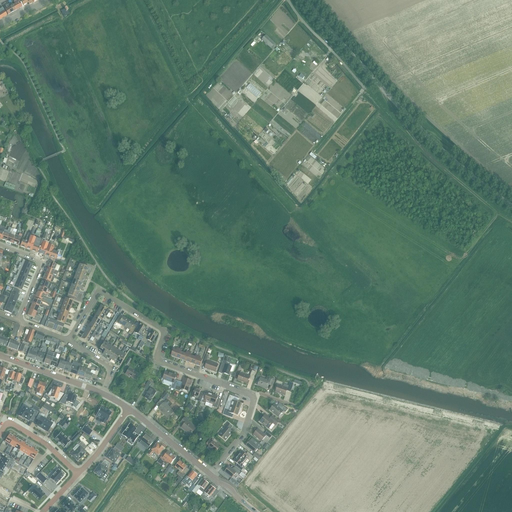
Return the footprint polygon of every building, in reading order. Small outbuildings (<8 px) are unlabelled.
[(15,4),(13,5),(16,10),(22,7),(21,5),(20,4),(22,4),(20,0),(16,0),(14,2),(15,4)] [(3,7),(5,10),(8,15),(16,10),(13,5),(11,6),(10,4),(5,6),(3,7)] [(61,11),(64,17),(69,14),(67,11),(68,11),(66,8),(64,9),(61,11)] [(275,43),(266,35),(262,39),(271,48),(275,43)] [(324,76),(328,72),(324,68),(320,72),(324,76)] [(278,95),(285,87),(281,83),(273,90),(278,95)] [(4,230),(0,239),(6,241),(10,230),(11,228),(9,227),(7,231),(4,230)] [(10,230),(6,241),(12,243),(15,235),(16,233),(12,232),(13,229),(11,228),(10,230)] [(29,238),(31,234),(28,233),(25,241),(22,240),(20,246),(25,248),(29,238)] [(15,235),(12,243),(17,245),(18,245),(21,235),(22,235),(19,234),(18,236),(15,235)] [(28,241),(25,248),(31,250),(34,244),(36,238),(36,236),(31,234),(29,238),(28,241)] [(36,238),(34,244),(31,250),(37,253),(41,240),(39,239),(39,240),(36,238)] [(42,247),(42,246),(44,243),(42,242),(41,245),(38,253),(44,255),(48,244),(45,243),(44,247),(42,247)] [(54,246),(48,244),(44,255),(50,257),(52,250),(54,246)] [(52,250),(50,257),(59,261),(63,252),(57,250),(57,252),(52,250)] [(74,267),(75,262),(78,263),(80,257),(74,255),(70,265),(74,267)] [(20,263),(19,266),(29,271),(32,264),(23,260),(22,264),(20,263)] [(50,262),(47,268),(55,271),(57,265),(56,265),(50,262)] [(87,264),(80,262),(77,269),(86,273),(88,267),(86,267),(87,264)] [(19,266),(17,269),(19,270),(18,273),(27,277),(29,271),(19,266)] [(55,271),(47,268),(45,273),(56,277),(57,275),(53,273),(53,271),(54,272),(55,271)] [(86,273),(77,269),(75,274),(86,278),(87,277),(85,276),(86,273)] [(15,275),(13,279),(24,283),(27,277),(18,273),(17,276),(15,275)] [(56,277),(45,273),(42,279),(52,282),(54,278),(56,279),(57,278),(56,277)] [(86,278),(75,274),(73,279),(82,283),(83,280),(85,280),(86,278)] [(13,279),(12,282),(13,283),(12,286),(21,290),(24,283),(13,279)] [(82,283),(73,279),(71,284),(82,289),(83,287),(81,286),(82,283)] [(42,280),(39,286),(47,289),(49,290),(51,286),(51,284),(42,280)] [(82,289),(71,284),(69,289),(78,293),(79,290),(81,290),(82,289)] [(37,291),(44,294),(47,295),(48,293),(45,292),(47,289),(39,286),(37,291)] [(78,293),(69,289),(67,297),(73,299),(74,297),(76,298),(78,293)] [(43,297),(44,294),(37,291),(35,297),(41,300),(42,300),(51,304),(53,301),(43,297)] [(12,292),(9,298),(16,301),(19,295),(12,292)] [(9,298),(7,304),(14,307),(16,301),(9,298)] [(40,304),(41,301),(34,298),(32,304),(39,307),(46,310),(49,311),(50,308),(40,304)] [(73,301),(65,298),(63,304),(71,307),(73,301)] [(11,314),(14,307),(7,304),(4,311),(11,314)] [(39,307),(32,304),(29,310),(36,312),(41,314),(42,312),(37,310),(39,307)] [(61,310),(68,313),(71,307),(63,304),(61,310)] [(97,311),(104,315),(106,316),(108,313),(109,312),(110,311),(101,306),(97,311)] [(36,312),(29,310),(27,315),(33,318),(32,320),(39,323),(41,318),(35,316),(36,312)] [(59,315),(66,318),(68,313),(61,310),(59,315)] [(101,321),(104,315),(97,311),(94,317),(101,321)] [(66,318),(59,315),(54,314),(53,316),(57,318),(56,321),(64,324),(66,318)] [(122,330),(128,320),(122,317),(122,318),(119,316),(113,326),(116,327),(122,330)] [(94,317),(91,322),(98,326),(100,323),(102,324),(103,322),(101,321),(94,317)] [(55,324),(57,325),(60,326),(62,327),(64,324),(56,321),(47,318),(46,321),(49,322),(52,323),(55,324)] [(128,320),(122,330),(125,332),(127,329),(130,330),(128,333),(131,335),(136,326),(133,324),(134,324),(128,320)] [(98,326),(91,322),(88,327),(95,332),(98,326)] [(15,336),(19,325),(15,323),(13,329),(11,335),(15,336)] [(141,341),(146,333),(143,332),(146,328),(139,325),(135,332),(140,335),(138,339),(141,341)] [(96,333),(95,332),(88,327),(84,333),(91,337),(93,334),(95,335),(96,333)] [(0,331),(0,344),(6,346),(8,338),(7,338),(7,339),(0,336),(2,332),(0,331)] [(146,333),(141,341),(145,343),(147,340),(152,343),(157,335),(150,331),(148,335),(146,333)] [(34,337),(43,341),(45,335),(36,332),(34,337)] [(90,340),(91,337),(84,333),(81,338),(91,344),(92,342),(90,340)] [(10,340),(7,347),(17,350),(20,342),(17,341),(16,343),(10,340)] [(58,350),(62,351),(63,348),(65,343),(61,342),(58,341),(57,344),(56,347),(58,348),(58,350)] [(23,342),(19,351),(25,354),(27,347),(29,348),(30,344),(23,342)] [(103,342),(98,350),(101,351),(100,353),(102,354),(108,345),(103,342)] [(105,354),(107,355),(112,347),(108,345),(102,354),(105,356),(105,354)] [(111,359),(117,350),(112,347),(107,355),(109,356),(108,358),(111,359)] [(36,360),(38,353),(34,351),(35,349),(32,348),(32,350),(29,349),(26,357),(36,360)] [(36,360),(42,362),(45,354),(43,353),(43,355),(41,354),(42,349),(40,348),(38,353),(36,360)] [(176,358),(179,349),(177,348),(176,350),(173,349),(172,354),(171,356),(176,358)] [(114,359),(116,361),(121,353),(117,350),(111,359),(113,361),(114,359)] [(47,353),(43,363),(49,365),(53,354),(54,353),(48,351),(47,353)] [(183,353),(181,359),(185,361),(189,352),(186,351),(185,354),(183,353)] [(54,353),(53,354),(49,365),(55,367),(58,360),(55,359),(56,354),(54,353)] [(120,365),(125,355),(121,353),(116,361),(118,362),(117,363),(120,365)] [(195,357),(193,356),(190,363),(195,365),(198,356),(196,355),(195,357)] [(204,368),(215,372),(218,365),(207,361),(209,356),(206,355),(203,364),(205,365),(204,368)] [(67,357),(66,363),(63,370),(69,372),(76,375),(79,368),(79,367),(68,363),(70,358),(67,357)] [(57,368),(63,370),(66,363),(62,361),(63,359),(60,358),(57,368)] [(222,361),(218,373),(222,374),(222,373),(229,375),(230,371),(232,372),(234,366),(230,364),(229,366),(225,364),(226,363),(222,361)] [(90,380),(92,374),(85,371),(86,370),(79,368),(76,375),(90,380)] [(129,368),(125,374),(136,381),(139,374),(129,368)] [(240,373),(237,380),(247,384),(249,379),(253,380),(256,372),(252,370),(250,376),(240,373)] [(7,381),(12,383),(15,373),(10,371),(5,383),(7,383),(7,381)] [(170,388),(174,389),(177,381),(174,380),(176,375),(166,372),(163,379),(172,383),(170,388)] [(15,373),(12,383),(10,388),(13,389),(16,382),(18,383),(18,384),(21,386),(24,379),(21,377),(21,375),(15,373)] [(272,386),(274,379),(267,376),(266,380),(260,378),(259,381),(257,380),(255,384),(258,385),(257,385),(267,389),(268,385),(272,386)] [(188,392),(192,381),(184,378),(183,383),(177,381),(174,389),(179,391),(180,390),(182,391),(183,390),(188,392)] [(148,381),(144,388),(149,391),(145,398),(151,402),(156,392),(150,389),(148,387),(151,383),(148,381)] [(42,395),(45,384),(39,382),(35,392),(42,395)] [(283,386),(278,385),(275,392),(285,396),(287,391),(290,392),(293,384),(290,382),(288,385),(284,384),(283,386)] [(51,389),(48,395),(51,396),(50,397),(55,398),(54,400),(58,402),(64,394),(59,392),(60,389),(54,387),(53,390),(51,389)] [(200,392),(201,390),(195,388),(192,397),(195,398),(195,400),(200,402),(203,393),(200,392)] [(165,392),(161,398),(164,401),(169,395),(165,392)] [(204,393),(200,402),(205,404),(205,406),(208,407),(209,403),(213,394),(207,392),(206,394),(204,393)] [(65,394),(59,403),(65,405),(66,403),(69,404),(69,403),(73,404),(72,406),(75,409),(79,403),(75,400),(76,396),(75,395),(73,394),(73,395),(69,394),(68,395),(65,394)] [(209,403),(208,407),(211,408),(212,406),(217,408),(220,399),(217,398),(218,396),(213,394),(209,403)] [(231,403),(230,406),(241,410),(242,407),(241,405),(242,404),(236,402),(238,398),(230,395),(227,401),(231,403)] [(163,403),(158,409),(168,417),(173,411),(168,408),(172,404),(167,399),(163,403)] [(275,404),(270,410),(278,417),(283,411),(285,413),(288,410),(279,403),(277,406),(275,404)] [(23,419),(23,418),(28,422),(30,420),(32,421),(38,413),(32,409),(31,410),(24,406),(18,416),(23,419)] [(241,410),(230,406),(229,410),(225,408),(222,414),(231,417),(232,414),(237,416),(238,415),(240,413),(241,410)] [(98,412),(96,416),(102,420),(100,422),(104,424),(106,421),(107,421),(111,413),(111,412),(107,410),(107,411),(101,407),(98,411),(98,412)] [(45,415),(40,412),(36,419),(38,421),(36,425),(37,426),(37,428),(41,430),(46,420),(43,418),(45,415)] [(266,415),(260,422),(268,429),(273,423),(276,425),(279,422),(272,416),(270,418),(266,415)] [(185,417),(181,422),(184,425),(181,428),(190,435),(196,428),(187,421),(188,420),(185,417)] [(50,427),(53,429),(57,423),(52,420),(50,422),(46,420),(41,430),(45,432),(45,431),(47,432),(50,427)] [(225,428),(219,435),(225,440),(232,432),(229,430),(232,427),(227,423),(224,427),(225,428)] [(129,424),(122,435),(128,440),(127,442),(132,445),(138,436),(133,432),(136,429),(129,424)] [(84,426),(81,430),(89,436),(92,432),(84,426)] [(264,434),(258,429),(253,435),(261,442),(266,435),(270,439),(272,436),(266,432),(264,434)] [(60,433),(55,439),(58,442),(60,445),(61,444),(64,448),(70,441),(60,433)] [(77,433),(70,440),(73,443),(80,435),(77,433)] [(6,446),(8,447),(14,437),(9,434),(5,442),(8,443),(6,446)] [(141,441),(139,443),(147,449),(149,446),(149,447),(154,441),(151,439),(145,435),(141,440),(141,441)] [(12,446),(14,447),(19,440),(14,437),(8,447),(10,448),(12,446)] [(252,438),(246,446),(253,452),(257,447),(259,448),(261,446),(252,438)] [(19,450),(24,443),(19,440),(14,447),(17,449),(16,452),(17,453),(19,450)] [(208,446),(209,446),(207,448),(213,454),(215,452),(220,447),(212,441),(208,446)] [(72,454),(71,455),(77,461),(81,457),(81,458),(82,458),(81,457),(83,456),(82,455),(86,452),(84,450),(87,447),(81,442),(78,445),(79,447),(75,452),(73,451),(71,453),(72,454)] [(24,443),(19,450),(24,453),(28,446),(24,443)] [(161,456),(164,452),(162,451),(164,449),(160,445),(159,445),(157,443),(148,454),(150,456),(154,452),(158,456),(159,455),(161,456)] [(24,453),(29,456),(33,449),(28,446),(24,453)] [(112,450),(109,454),(107,454),(106,455),(107,457),(106,457),(114,463),(119,455),(119,454),(121,452),(114,447),(112,450)] [(38,452),(33,449),(29,456),(33,459),(38,452)] [(237,456),(245,462),(247,459),(250,461),(253,456),(248,452),(246,454),(241,451),(237,456)] [(166,454),(164,452),(161,456),(158,462),(161,464),(163,464),(165,466),(168,462),(171,464),(176,458),(168,452),(166,454)] [(0,456),(0,462),(5,466),(7,467),(10,462),(12,464),(14,461),(6,456),(4,458),(0,456)] [(245,462),(237,456),(233,461),(237,464),(236,467),(241,471),(245,467),(242,465),(245,462)] [(178,483),(189,470),(186,467),(186,466),(179,461),(175,467),(179,471),(176,474),(178,476),(177,478),(178,479),(176,481),(178,483)] [(107,475),(105,474),(107,470),(106,469),(108,466),(102,462),(100,465),(99,464),(96,469),(95,469),(94,470),(94,472),(102,477),(101,479),(104,481),(105,480),(104,480),(107,475)] [(163,473),(166,475),(172,466),(170,464),(163,473)] [(229,467),(224,472),(232,478),(236,473),(238,475),(240,472),(235,467),(233,470),(229,467)] [(55,484),(64,475),(63,475),(64,474),(62,472),(61,473),(57,469),(49,478),(55,484)] [(187,476),(182,482),(185,485),(189,478),(192,481),(191,483),(194,485),(198,480),(195,477),(197,475),(192,471),(187,477),(187,476)] [(39,473),(35,477),(43,484),(47,480),(39,473)] [(34,484),(37,481),(30,475),(27,477),(34,484)] [(125,486),(121,492),(124,493),(123,494),(126,496),(134,485),(130,482),(133,479),(128,476),(123,484),(125,486)] [(209,484),(204,480),(201,479),(192,492),(195,495),(199,490),(202,492),(204,490),(209,484)] [(134,485),(126,496),(129,498),(130,497),(132,499),(136,493),(138,495),(144,488),(139,485),(138,487),(134,485)] [(215,490),(216,489),(210,485),(206,491),(205,490),(203,493),(204,494),(204,493),(208,495),(206,497),(208,499),(210,497),(211,495),(214,498),(218,492),(215,490)] [(36,486),(30,493),(38,501),(45,494),(42,491),(39,488),(39,489),(36,486)] [(88,495),(87,495),(87,494),(81,488),(74,497),(79,502),(84,497),(85,498),(88,495)] [(71,511),(76,507),(67,499),(62,505),(67,510),(66,511),(67,511),(71,511)]
